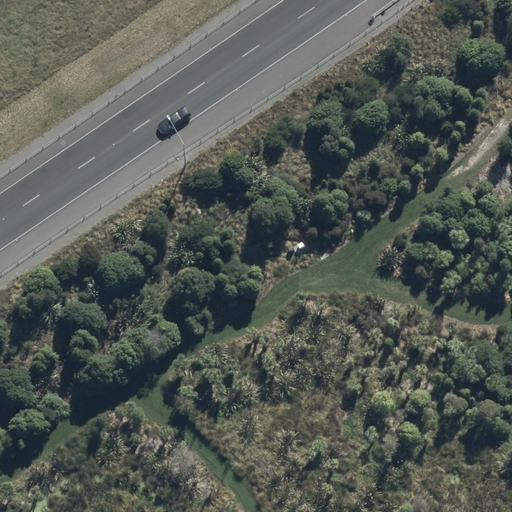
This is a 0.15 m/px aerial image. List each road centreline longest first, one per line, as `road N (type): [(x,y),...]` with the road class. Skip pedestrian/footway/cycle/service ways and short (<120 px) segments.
road 1 (motorway): [(320,0),(0,217)]
road 2 (track): [(511,115),(335,270)]
